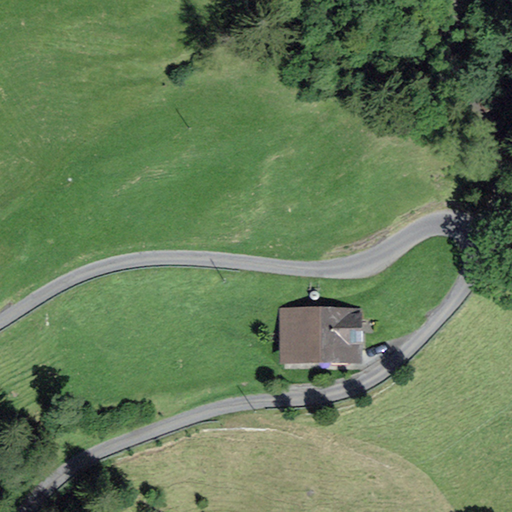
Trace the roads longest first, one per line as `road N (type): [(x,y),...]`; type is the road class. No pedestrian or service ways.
road 1 (unclassified): [(28,511),(64,470),(87,457),(241,402),(316,397),(369,380),(446,307),(470,276),(477,243),(472,228),(440,221),(353,266),(134,259),(93,269),(0,320)]
road 2 (track): [(460,0),(450,58),(484,119),(501,184),(496,216),(477,243)]
